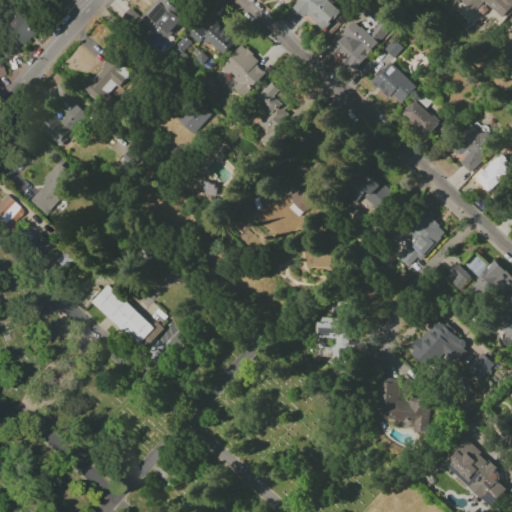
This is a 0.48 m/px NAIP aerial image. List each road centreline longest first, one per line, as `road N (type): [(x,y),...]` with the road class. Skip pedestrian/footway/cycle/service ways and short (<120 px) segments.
road 1 (residential): [(511,256),(233,0)]
road 2 (residential): [(472,219),(422,274),(387,357)]
road 3 (residential): [(92,0),(0,90)]
